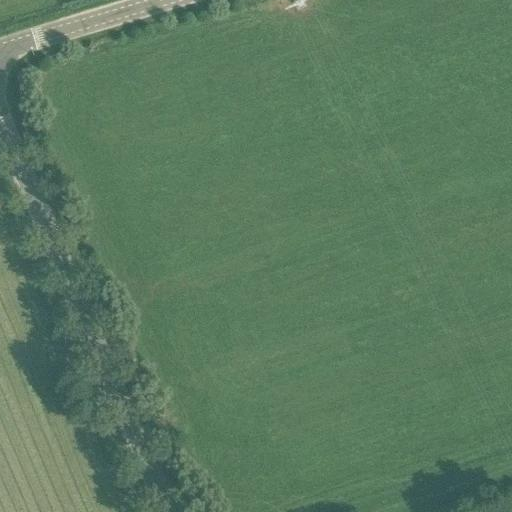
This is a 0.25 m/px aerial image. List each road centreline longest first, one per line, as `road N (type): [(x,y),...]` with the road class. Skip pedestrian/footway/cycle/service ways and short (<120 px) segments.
road 1 (unclassified): [(166,511),(0,126)]
road 2 (tertiary): [(0,50),(162,0)]
